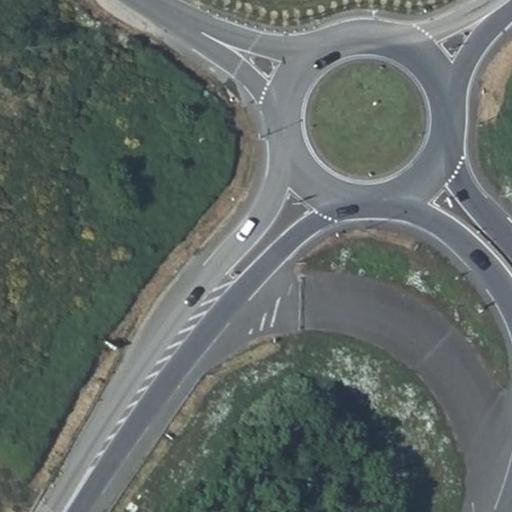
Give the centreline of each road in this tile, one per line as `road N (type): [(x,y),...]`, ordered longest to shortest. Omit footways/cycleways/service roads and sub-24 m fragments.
road 1 (secondary): [(208,310),(168,350),(60,511)]
road 2 (secondary): [(208,310),(357,200)]
road 3 (secondary): [(289,145),(266,210),(208,310)]
road 4 (trunk): [(403,193),(501,291),(511,315)]
road 5 (tertiary): [(188,25),(285,127)]
road 6 (tertiary): [(310,56),(188,25)]
